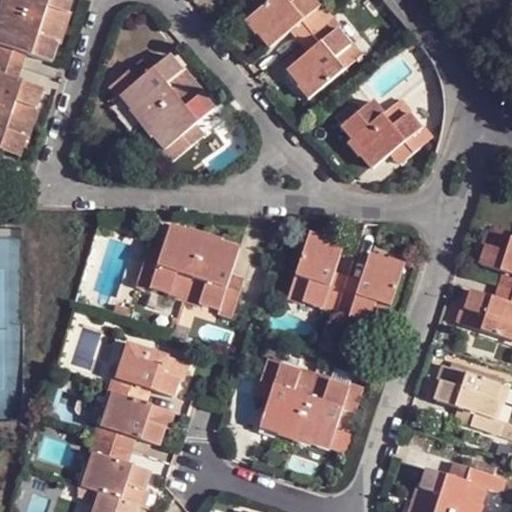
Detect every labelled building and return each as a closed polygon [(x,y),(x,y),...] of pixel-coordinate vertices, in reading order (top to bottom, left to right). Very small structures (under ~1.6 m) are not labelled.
[(0,0),(0,2),(60,22),(65,6),(70,7),(72,0),(0,0)] [(326,0),(264,0),(250,11),(263,27),(259,31),(269,42),(291,25),(296,20),(306,32),(334,9),(326,0)] [(60,22),(0,2),(0,54),(16,60),(21,47),(28,49),(53,58),(60,34),(56,33),(60,22)] [(65,6),(60,22),(67,25),(73,8),(70,7),(65,6)] [(306,32),(314,42),(308,46),(286,64),(300,79),(303,76),(314,89),(360,52),(352,41),(354,39),(340,20),(342,19),(334,9),(306,32)] [(263,27),(250,11),(244,17),(256,32),(259,31),(263,27)] [(296,20),(291,25),(301,37),(306,32),(296,20)] [(67,25),(60,22),(56,33),(60,34),(63,35),(67,25)] [(301,37),(308,46),(314,42),(306,32),(301,37)] [(352,41),(360,52),(365,48),(357,37),(354,39),(352,41)] [(21,47),(16,60),(23,63),(28,49),(21,47)] [(150,115),(193,79),(183,67),(185,65),(172,50),(153,66),(148,71),(139,61),(115,82),(122,91),(125,89),(137,105),(140,103),(150,115)] [(0,106),(29,116),(34,102),(38,103),(46,83),(19,74),(12,72),(16,60),(0,54),(0,106)] [(148,71),(153,66),(144,56),(139,61),(148,71)] [(23,63),(16,60),(12,72),(19,74),(23,63)] [(193,79),(198,75),(188,62),(185,65),(183,67),(193,79)] [(202,90),(205,88),(207,86),(198,75),(193,79),(202,90)] [(303,76),(300,79),(298,81),(309,94),(314,89),(303,76)] [(193,79),(150,115),(159,127),(156,129),(176,153),(199,132),(191,123),(197,119),(216,101),(205,88),(202,90),(193,79)] [(410,117),(414,114),(416,111),(404,97),(397,102),(410,117)] [(347,122),(357,134),(370,148),(366,151),(379,166),(397,150),(403,145),(409,153),(433,133),(426,124),(424,127),(414,114),(410,117),(397,102),(385,113),(373,100),(347,122)] [(34,102),(29,116),(36,119),(41,105),(38,103),(34,102)] [(140,103),(137,105),(134,107),(145,120),(150,115),(140,103)] [(29,116),(0,106),(0,146),(21,154),(28,133),(24,131),(29,116)] [(150,115),(145,120),(154,131),(156,129),(159,127),(150,115)] [(24,131),(28,133),(30,133),(36,119),(29,116),(24,131)] [(191,123),(199,132),(205,128),(197,119),(191,123)] [(370,148),(357,134),(351,139),(363,154),(366,151),(370,148)] [(403,145),(397,150),(403,158),(409,153),(403,145)] [(190,291),(208,238),(193,233),(194,230),(173,222),(165,245),(162,251),(150,247),(139,279),(152,284),(153,281),(175,289),(176,286),(190,291)] [(325,238),(326,236),(327,231),(312,226),(310,233),(325,238)] [(208,238),(210,232),(195,227),(194,230),(193,233),(208,238)] [(488,245),(490,245),(495,247),(500,231),(494,229),(488,245)] [(511,277),(509,286),(511,286),(511,234),(500,231),(495,247),(490,245),(484,264),(507,272),(511,273),(511,277)] [(221,243),(222,239),(223,236),(210,232),(208,238),(221,243)] [(337,317),(349,280),(334,275),(336,268),(346,243),(326,236),(325,238),(310,233),(289,293),(305,298),(303,301),(324,309),(323,313),(337,317)] [(208,238),(190,291),(203,295),(202,298),(222,305),(221,307),(234,312),(244,280),(231,276),(233,269),(242,246),(222,239),(221,243),(208,238)] [(162,251),(165,245),(152,240),(150,247),(162,251)] [(349,280),(337,317),(348,321),(349,318),(372,323),(373,320),(385,324),(405,265),(392,260),(392,258),(371,251),(362,277),(360,284),(349,280)] [(392,260),(405,265),(407,258),(394,254),(392,258),(392,260)] [(334,275),(349,280),(351,274),(336,268),(334,275)] [(231,276),(244,280),(247,273),(233,269),(231,276)] [(511,273),(507,272),(503,284),(509,286),(511,277),(511,273)] [(351,274),(349,280),(360,284),(362,277),(351,274)] [(509,286),(503,284),(498,298),(505,300),(509,286)] [(176,286),(175,289),(174,292),(187,297),(190,291),(176,286)] [(511,286),(509,286),(505,300),(498,298),(476,290),(471,304),(475,305),(468,326),(511,340),(511,286)] [(190,291),(187,297),(201,301),(202,298),(203,295),(190,291)] [(305,298),(289,293),(287,299),(302,304),(303,301),(305,298)] [(468,303),(461,324),(468,326),(475,305),(471,304),(468,303)] [(373,320),(372,323),(370,327),(383,330),(385,324),(373,320)] [(105,369),(101,381),(129,390),(133,379),(144,383),(163,389),(168,373),(175,354),(118,336),(106,371),(105,369)] [(175,354),(168,373),(174,375),(180,356),(175,354)] [(298,432),(315,381),(300,376),(301,372),(281,365),(283,361),(268,356),(258,386),(272,392),(270,399),(262,424),(281,431),(283,427),(298,432)] [(442,383),(445,384),(449,385),(455,367),(448,365),(442,383)] [(315,381),(319,371),(304,366),(301,372),(300,376),(315,381)] [(462,424),(501,437),(506,423),(501,421),(507,403),(502,401),(508,384),(455,367),(449,385),(445,384),(439,401),(459,409),(467,411),(462,424)] [(329,387),(331,381),(333,376),(319,371),(315,381),(329,387)] [(133,379),(129,390),(140,393),(144,383),(133,379)] [(129,390),(101,381),(100,385),(111,389),(100,422),(97,421),(93,432),(122,441),(125,430),(136,434),(156,441),(162,421),(168,403),(140,393),(129,390)] [(315,381),(298,432),(311,436),(310,441),(329,447),(338,421),(341,414),(353,418),(363,388),(350,384),(349,388),(331,381),(329,387),(315,381)] [(272,392),(258,386),(255,394),(270,399),(272,392)] [(168,403),(162,421),(169,423),(174,405),(168,403)] [(459,409),(455,421),(462,424),(467,411),(459,409)] [(341,414),(338,421),(351,425),(353,418),(341,414)] [(283,427),(281,431),(280,435),(295,440),(298,432),(283,427)] [(125,430),(122,441),(133,444),(136,434),(125,430)] [(122,441),(93,432),(87,448),(91,450),(81,479),(138,498),(142,483),(147,469),(127,462),(116,458),(122,441)] [(298,432),(295,440),(309,444),(310,441),(311,436),(298,432)] [(116,458),(127,462),(133,444),(122,441),(116,458)] [(461,466),(456,477),(465,479),(468,468),(461,466)] [(446,511),(487,511),(489,508),(487,507),(493,489),(495,490),(499,479),(468,468),(465,479),(456,477),(435,469),(429,490),(433,491),(428,506),(446,511)] [(138,498),(81,479),(79,483),(99,490),(91,511),(127,511),(131,500),(137,501),(138,498)] [(138,498),(142,499),(147,485),(142,483),(138,498)] [(419,503),(428,506),(433,491),(429,490),(423,488),(419,503)] [(415,511),(426,511),(428,506),(419,503),(415,511)]
